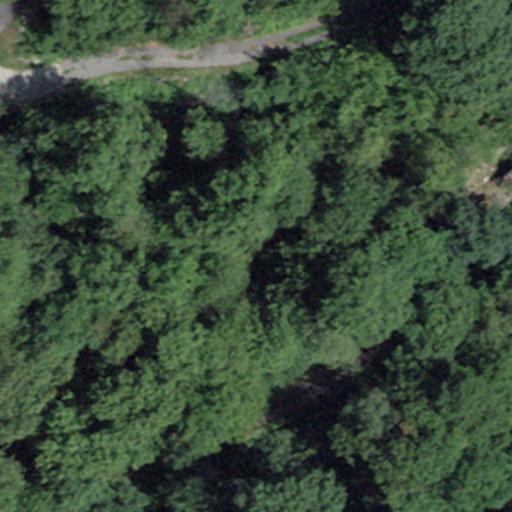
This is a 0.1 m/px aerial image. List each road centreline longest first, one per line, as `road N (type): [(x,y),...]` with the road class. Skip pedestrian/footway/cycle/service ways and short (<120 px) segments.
road 1 (track): [(511,220),(435,274),(321,382),(181,442),(59,511)]
road 2 (track): [(0,86),(13,90),(124,52),(234,56),(289,46),(411,0)]
